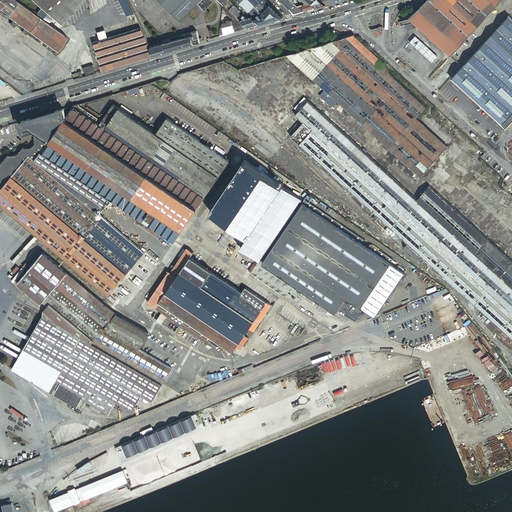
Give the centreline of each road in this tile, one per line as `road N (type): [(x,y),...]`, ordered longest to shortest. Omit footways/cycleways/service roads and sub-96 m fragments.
road 1 (unknown): [(65,511),(437,365),(511,395)]
road 2 (unclassified): [(362,331),(0,481)]
road 3 (secondary): [(298,23),(0,112)]
